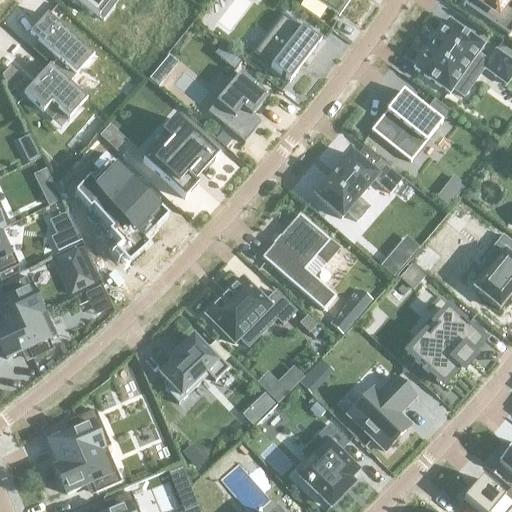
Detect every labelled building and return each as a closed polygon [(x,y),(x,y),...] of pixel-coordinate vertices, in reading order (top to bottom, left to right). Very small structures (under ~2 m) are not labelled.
[(75,0),(96,16),(108,0),(75,0)] [(216,0),(197,22),(221,43),(253,8),(244,0),(216,0)] [(313,0),(339,17),(350,0),(313,0)] [(511,0),(474,0),(472,4),(468,2),(467,1),(462,9),(463,10),(467,3),(492,20),(489,25),(507,37),(506,39),(508,40),(511,33),(511,0)] [(284,15),(253,55),(289,83),(320,43),(284,15)] [(415,69),(414,71),(415,72),(416,72),(447,94),(449,96),(450,94),(452,90),(463,98),(474,83),(463,76),(472,62),(506,86),(511,77),(511,63),(495,52),(488,63),(477,55),(482,48),(483,48),(484,46),(482,45),(450,23),(448,21),(447,23),(415,69)] [(46,36),(38,44),(56,60),(49,67),(49,68),(68,86),(69,85),(76,77),(91,61),(93,58),(87,52),(56,24),(46,36)] [(221,47),(213,56),(233,73),(241,64),(221,47)] [(15,89),(23,80),(10,68),(3,76),(12,93),(15,89)] [(40,78),(24,96),(26,98),(43,114),(49,107),(51,105),(54,107),(69,121),(83,105),(83,106),(87,101),(69,85),(68,86),(49,68),(40,78)] [(240,75),(208,114),(245,144),(261,124),(252,116),(267,98),(240,75)] [(151,76),(147,81),(156,89),(160,84),(151,76)] [(411,164),(442,124),(403,93),(371,133),(411,164)] [(142,163),(184,201),(198,186),(190,179),(198,169),(204,174),(217,159),(174,121),(172,123),(173,123),(162,135),(172,144),(162,155),(156,150),(150,156),(149,155),(142,163)] [(110,128),(100,139),(109,147),(119,136),(110,128)] [(96,136),(82,152),(88,157),(102,142),(96,136)] [(25,154),(29,163),(40,157),(36,149),(25,154)] [(76,194),(73,197),(74,197),(89,214),(92,211),(111,232),(108,235),(120,248),(114,253),(127,267),(130,265),(132,266),(144,256),(143,254),(149,248),(145,244),(168,219),(155,208),(159,204),(149,195),(146,199),(131,185),(134,181),(126,174),(123,177),(107,163),(110,159),(105,154),(93,167),(97,171),(82,187),(81,186),(75,193),(76,194)] [(351,156),(315,198),(341,220),(347,214),(357,223),(368,209),(358,200),(374,182),(389,195),(401,181),(380,163),(371,173),(351,156)] [(57,194),(45,199),(49,206),(60,201),(57,194)] [(441,195),(437,200),(450,210),(453,206),(441,195)] [(0,231),(1,231),(2,231),(10,227),(0,205),(0,231)] [(273,246),(262,260),(323,313),(336,298),(305,272),(317,258),(326,266),(339,250),(299,216),(280,239),(279,238),(273,246)] [(75,228),(52,239),(58,253),(82,241),(75,228)] [(0,276),(19,267),(2,231),(1,231),(0,231),(0,276)] [(475,289),(474,291),(475,292),(498,310),(497,310),(499,311),(500,310),(500,309),(511,294),(511,244),(503,237),(496,246),(504,253),(475,289)] [(84,249),(55,262),(72,299),(101,285),(84,249)] [(388,261),(380,270),(393,281),(401,272),(388,261)] [(412,268),(400,282),(413,294),(426,281),(412,268)] [(8,300),(0,303),(0,333),(45,313),(29,278),(3,290),(8,300)] [(207,316),(206,317),(207,318),(234,345),(240,340),(248,349),(259,337),(251,329),(266,313),(280,328),(295,313),(274,292),(264,302),(244,282),(244,281),(243,280),(241,281),(242,282),(229,295),(228,294),(220,303),(207,316)] [(101,291),(85,298),(96,320),(111,313),(101,291)] [(357,292),(328,327),(342,338),(371,304),(357,292)] [(423,337),(407,355),(443,388),(459,370),(462,373),(474,360),(471,357),(483,343),(447,311),(435,325),(431,321),(419,334),(423,337)] [(0,345),(7,361),(27,351),(32,361),(53,351),(48,341),(57,337),(45,313),(0,333),(0,345)] [(306,321),(299,328),(308,337),(316,330),(306,321)] [(172,364),(159,376),(169,387),(165,391),(179,406),(209,377),(215,384),(229,370),(209,349),(206,352),(193,338),(180,351),(181,353),(176,358),(174,357),(170,361),(172,364)] [(307,377),(299,386),(310,397),(319,388),(307,377)] [(372,391),(348,417),(385,453),(410,428),(397,414),(402,409),(404,410),(415,399),(394,379),(378,396),(372,391)] [(275,392),(270,397),(278,406),(287,397),(281,392),(275,392)] [(267,398),(258,406),(267,415),(275,406),(267,398)] [(318,405),(313,409),(323,419),(327,414),(318,405)] [(111,448),(95,412),(69,423),(74,433),(49,444),(60,468),(60,469),(106,449),(106,450),(111,448)] [(328,445),(298,477),(331,509),(346,493),(341,489),(357,473),(340,456),(348,448),(328,428),(320,437),(328,445)] [(245,437),(241,442),(245,446),(250,442),(245,437)] [(511,447),(499,464),(511,474),(511,447)] [(96,495),(121,484),(106,450),(106,449),(60,469),(60,468),(55,470),(67,496),(91,485),(96,495)] [(481,481),(463,502),(474,511),(511,511),(511,490),(503,499),(481,481)] [(105,504),(107,511),(138,511),(131,494),(105,504)] [(196,498),(180,504),(183,511),(185,511),(199,506),(196,498)]
